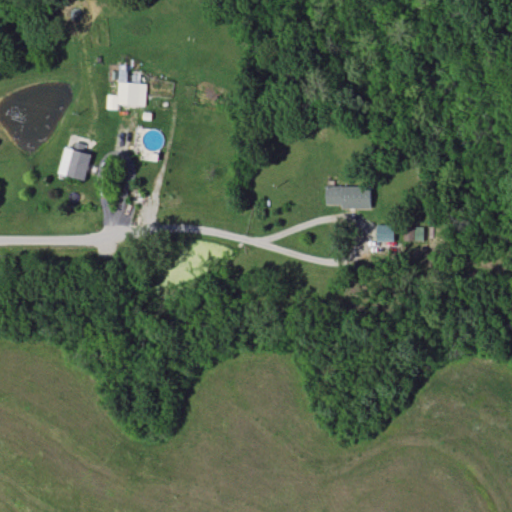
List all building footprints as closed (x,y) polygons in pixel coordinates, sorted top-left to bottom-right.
[(140,106),(140,84),(127,84),(127,67),(120,67),(120,106),(140,106)] [(86,180),(94,150),(75,145),(74,150),(67,148),(64,159),(70,161),(66,175),(86,180)] [(373,209),(373,187),(341,187),(341,209),(373,209)] [(121,216),(130,218),(134,206),(125,203),(121,216)] [(414,228),(402,229),(404,243),(416,242),(414,228)]
